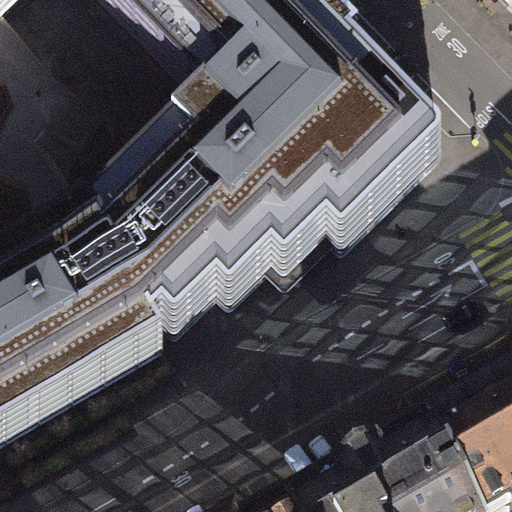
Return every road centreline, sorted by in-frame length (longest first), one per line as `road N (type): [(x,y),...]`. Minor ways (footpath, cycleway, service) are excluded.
road 1 (tertiary): [(511,264),(92,511)]
road 2 (residential): [(511,125),(387,0)]
